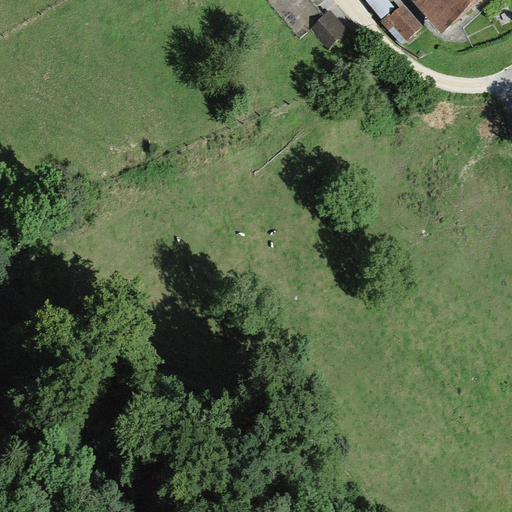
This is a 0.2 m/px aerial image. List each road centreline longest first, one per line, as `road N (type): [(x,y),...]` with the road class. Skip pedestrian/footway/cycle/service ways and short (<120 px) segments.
road 1 (residential): [(511,81),(441,81),(361,21),(349,0)]
road 2 (track): [(0,405),(122,511)]
